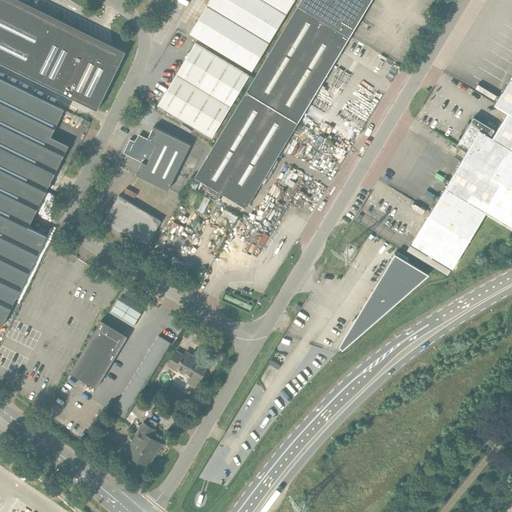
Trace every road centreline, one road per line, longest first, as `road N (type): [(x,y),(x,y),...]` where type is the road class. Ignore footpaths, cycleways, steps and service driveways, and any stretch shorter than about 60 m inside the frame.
road 1 (residential): [(265,326),(229,328),(69,222),(144,50),(140,23),(106,0)]
road 2 (residential): [(265,326),(464,0)]
road 3 (tertiary): [(248,511),(364,379),(415,338),(511,283)]
road 4 (residential): [(152,511),(265,326)]
road 5 (unknown): [(295,277),(328,308),(239,445)]
road 6 (tertiary): [(124,511),(0,406)]
road 7 (unknown): [(0,69),(111,124)]
